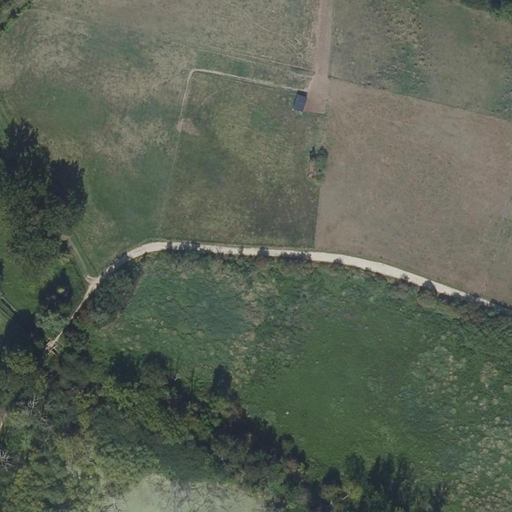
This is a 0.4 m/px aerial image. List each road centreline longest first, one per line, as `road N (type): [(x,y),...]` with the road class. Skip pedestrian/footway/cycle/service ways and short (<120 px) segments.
road 1 (track): [(0,421),(89,290),(135,251),(159,246),(368,265),(511,318)]
road 2 (track): [(89,290),(63,234),(0,158)]
